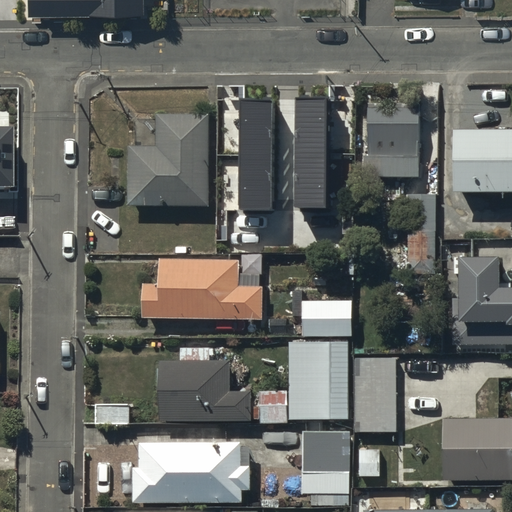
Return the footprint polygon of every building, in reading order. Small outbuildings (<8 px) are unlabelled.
[(511,0),(479,0),(479,17),(511,16),(511,0)] [(330,98),(296,98),(296,209),(330,210),(330,98)] [(418,98),(365,98),(365,167),(418,167),(418,98)] [(276,99),(242,99),(242,210),(276,210),(276,99)] [(207,103),(153,103),(153,136),(127,136),(126,196),(206,197),(207,103)] [(511,113),(452,113),(452,176),(511,175),(511,113)] [(12,129),(0,129),(0,188),(12,189),(12,129)] [(434,188),(405,188),(405,268),(434,268),(434,188)] [(248,212),(221,213),(221,255),(248,255),(248,212)] [(495,241),(457,241),(457,291),(452,291),(452,335),(511,335),(511,271),(495,272),(495,241)] [(240,258),(160,257),(159,283),(145,283),(144,317),(263,319),(264,286),(240,286),(240,258)] [(346,334),(287,335),(288,412),(347,411),(346,334)] [(229,350),(158,350),(158,411),(251,411),(251,382),(229,382),(229,350)] [(395,363),(356,363),(355,438),(360,438),(360,451),(367,451),(367,438),(395,438),(395,363)] [(262,426),(287,426),(287,397),(262,397),(262,426)] [(96,404),(96,430),(130,431),(131,405),(96,404)] [(511,410),(444,410),(444,471),(511,470),(511,410)] [(300,429),(265,429),(265,446),(300,446),(300,429)] [(240,433),(138,434),(139,459),(132,459),(132,494),(240,493),(240,481),(250,481),(250,438),(240,438),(240,433)] [(352,436),(303,436),(302,500),(311,500),(311,511),(351,511),(352,436)] [(380,454),(361,454),(360,481),(380,481),(380,454)] [(492,511),(492,500),(363,501),(362,511),(492,511)]
